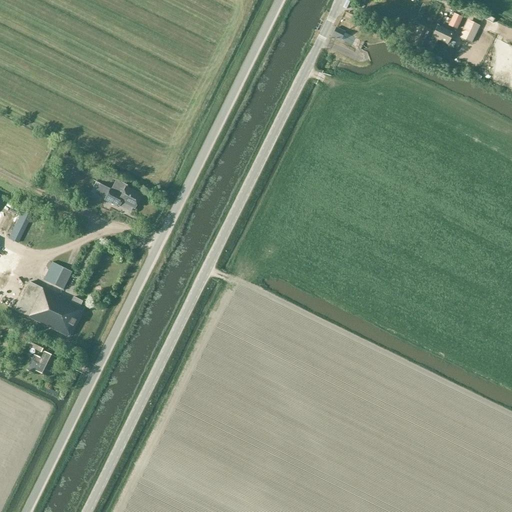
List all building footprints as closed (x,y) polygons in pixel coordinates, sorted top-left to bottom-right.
[(457,30),(462,19),(454,15),(449,26),(457,30)] [(468,20),(459,38),(471,43),(480,26),(468,20)] [(409,44),(420,50),(429,54),(436,40),(447,45),(452,34),(437,27),(434,33),(418,26),(409,44)] [(334,33),(332,37),(339,41),(341,37),(343,32),(336,28),(334,33)] [(45,173),(40,184),(44,186),(49,175),(45,173)] [(105,187),(100,197),(105,199),(105,200),(118,207),(121,201),(125,203),(123,207),(130,211),(132,207),(134,208),(141,195),(126,187),(127,185),(116,180),(111,190),(105,187)] [(31,215),(22,211),(9,239),(17,243),(31,215)] [(52,262),(43,280),(62,290),(71,272),(52,262)] [(28,317),(67,336),(68,337),(83,308),(80,307),(83,301),(73,297),(71,302),(43,288),(30,282),(15,311),(28,317)] [(31,338),(27,346),(41,352),(45,344),(31,338)] [(26,370),(34,374),(35,371),(48,377),(58,359),(44,352),(41,358),(34,355),(26,370)]
